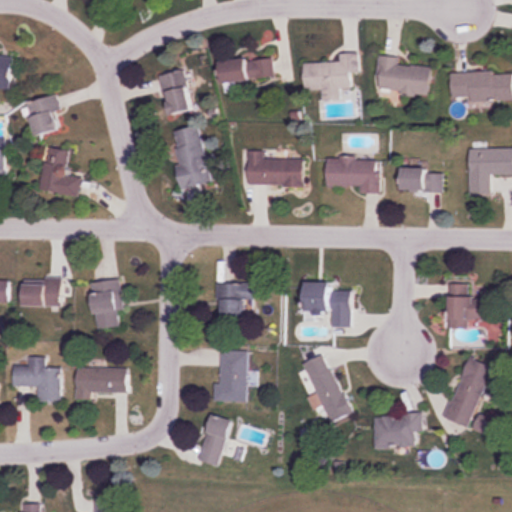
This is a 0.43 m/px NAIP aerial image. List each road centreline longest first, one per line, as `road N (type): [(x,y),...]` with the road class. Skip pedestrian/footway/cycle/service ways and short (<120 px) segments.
road 1 (residential): [(0,226),(511,238)]
road 2 (residential): [(103,63),(149,36),(231,7),(465,9)]
road 3 (residential): [(103,63),(136,199),(172,260),(166,422)]
road 4 (residential): [(0,449),(130,440),(166,422)]
